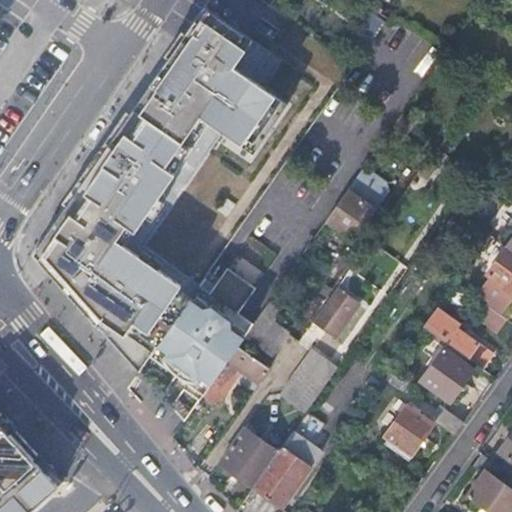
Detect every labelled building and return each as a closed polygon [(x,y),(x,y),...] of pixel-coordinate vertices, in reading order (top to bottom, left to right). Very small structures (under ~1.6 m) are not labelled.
[(137,371),(198,285),(142,247),(222,132),(253,153),(287,104),(262,87),(281,59),(204,6),(32,253),(137,371)] [(359,40),(367,47),(384,23),(376,17),(359,40)] [(511,118),(495,143),(505,151),(511,141),(511,118)] [(434,146),(416,172),(426,178),(445,153),(434,146)] [(361,168),(354,178),(377,194),(384,185),(361,168)] [(332,208),(324,219),(351,237),(360,225),(365,228),(377,211),(373,209),(373,207),(346,189),(332,208)] [(511,226),(511,227),(504,227),(499,234),(499,243),(505,247),(511,251),(511,226)] [(511,251),(505,247),(486,273),(488,274),(474,295),(486,304),(499,313),(511,294),(511,251)] [(198,285),(137,371),(160,394),(185,390),(197,399),(198,398),(236,344),(252,322),(238,312),(256,288),(226,268),(214,285),(210,291),(199,284),(198,285)] [(214,285),(203,278),(199,284),(210,291),(214,285)] [(360,302),(336,285),(310,321),(334,338),(360,302)] [(283,312),(267,300),(252,322),(236,344),(265,365),(289,331),(276,321),(283,312)] [(486,304),(477,316),(497,331),(506,318),(499,313),(486,304)] [(444,314),(436,307),(423,326),(439,338),(482,368),(493,353),(442,317),(444,314)] [(439,338),(423,326),(417,334),(434,345),(439,338)] [(198,398),(215,410),(229,392),(221,386),(229,375),(236,366),(257,381),(267,366),(265,365),(236,344),(198,398)] [(312,346),(278,394),(303,413),(337,365),(312,346)] [(472,369),(442,348),(419,379),(450,401),(472,369)] [(250,390),(257,381),(236,366),(229,375),(250,390)] [(391,370),(384,380),(406,395),(412,385),(391,370)] [(431,424),(405,404),(384,435),(410,454),(431,424)] [(431,418),(453,435),(462,422),(440,406),(431,418)] [(0,511),(31,511),(64,484),(0,412),(0,511)] [(243,426),(219,461),(252,485),(277,450),(243,426)] [(277,450),(252,485),(280,506),(320,451),(291,430),(277,450)] [(511,430),(496,451),(508,460),(502,469),(511,477),(511,430)] [(511,477),(502,469),(481,453),(471,467),(480,473),(464,494),(488,511),(509,511),(511,508),(511,477)]
